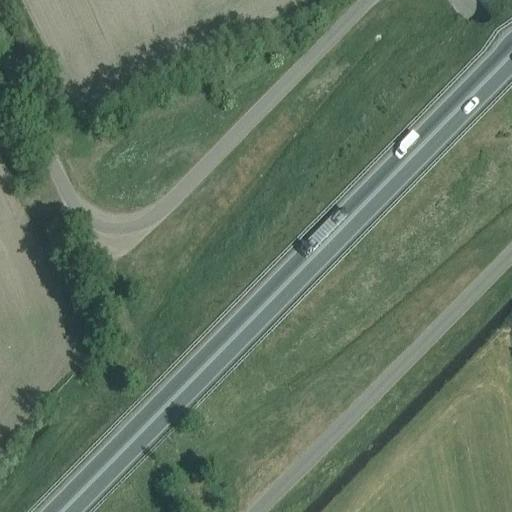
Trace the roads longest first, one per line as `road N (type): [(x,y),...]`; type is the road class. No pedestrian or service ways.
road 1 (trunk): [(61,511),(511,56)]
road 2 (unclassified): [(0,44),(66,195),(89,227),(114,238),(145,225),(368,0)]
road 3 (unclassified): [(511,253),(258,511)]
